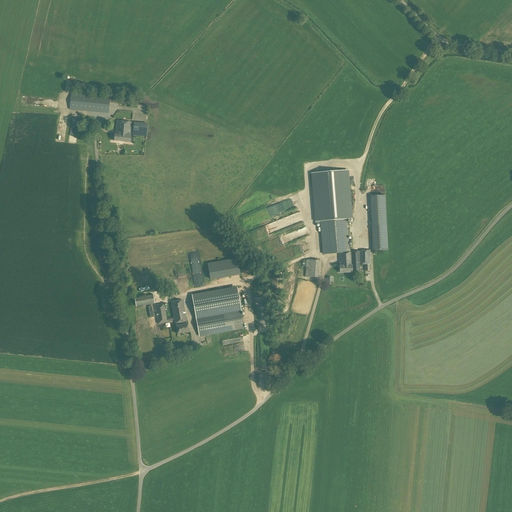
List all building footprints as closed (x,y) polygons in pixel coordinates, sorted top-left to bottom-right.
[(108,113),(110,97),(71,94),(70,110),(108,113)] [(130,134),(131,122),(117,121),(116,134),(115,134),(114,140),(130,142),(131,135),(130,134)] [(147,137),(148,124),(134,122),(133,135),(147,137)] [(349,170),(311,173),(311,174),(315,222),(315,224),(320,223),(323,255),(339,253),(349,252),(347,220),(353,219),(352,210),(349,170)] [(372,251),(387,250),(386,193),(373,193),(373,207),(371,207),(372,251)] [(349,252),(339,253),(340,272),(360,271),(359,264),(370,264),(370,251),(349,252)] [(209,280),(240,275),(237,258),(207,263),(209,280)] [(306,260),(305,277),(319,278),(320,261),(306,260)] [(200,336),(244,328),(237,288),(193,296),(200,336)] [(136,307),(154,303),(153,295),(134,298),(136,307)] [(187,321),(183,300),(171,303),(173,317),(167,319),(164,304),(155,305),(158,324),(174,321),(175,323),(176,323),(177,334),(189,332),(188,324),(187,321)] [(243,343),(242,337),(222,341),(224,347),(243,343)] [(297,361),(299,353),(291,352),(289,360),(297,361)]
